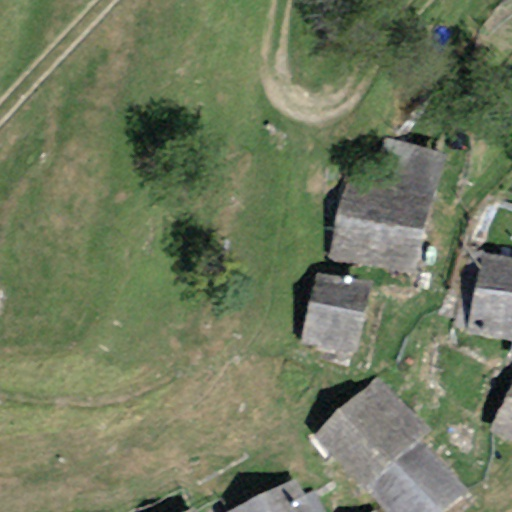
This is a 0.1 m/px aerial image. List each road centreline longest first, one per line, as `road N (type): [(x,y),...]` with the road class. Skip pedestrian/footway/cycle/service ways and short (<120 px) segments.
road 1 (track): [(414,0),(350,91),(335,107),(311,111),(290,105),(277,87),(271,61),(282,0)]
road 2 (track): [(105,0),(0,114)]
road 3 (track): [(448,126),(462,36),(485,0)]
